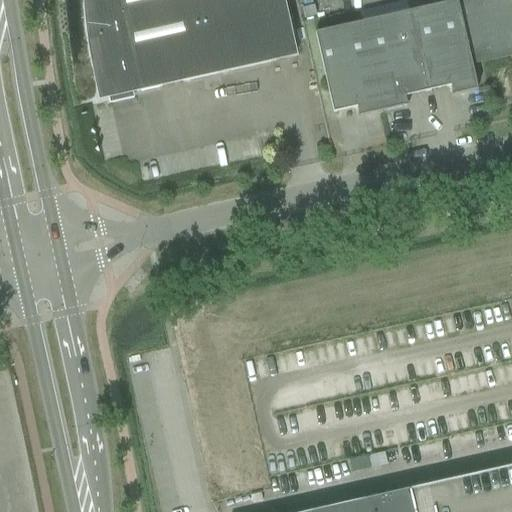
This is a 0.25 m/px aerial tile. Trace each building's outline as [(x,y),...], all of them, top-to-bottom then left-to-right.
[(97,38),(95,38),(99,58),(98,59),(108,105),(133,99),(132,93),(296,57),(282,0),(91,0),(95,18),(93,18),(97,38)] [(511,0),(463,0),(455,2),(468,57),(469,56),(511,47),(511,0)] [(477,91),(469,56),(468,57),(455,2),(409,12),(426,93),(450,87),(451,94),(450,94),(451,97),(477,91)] [(404,98),(426,93),(409,12),(362,23),(382,112),(407,107),(407,104),(406,104),(404,98)] [(382,112),(362,23),(314,34),(333,114),(356,108),(358,115),(357,115),(357,118),(382,112)] [(511,511),(511,467),(312,511),(511,511)]
